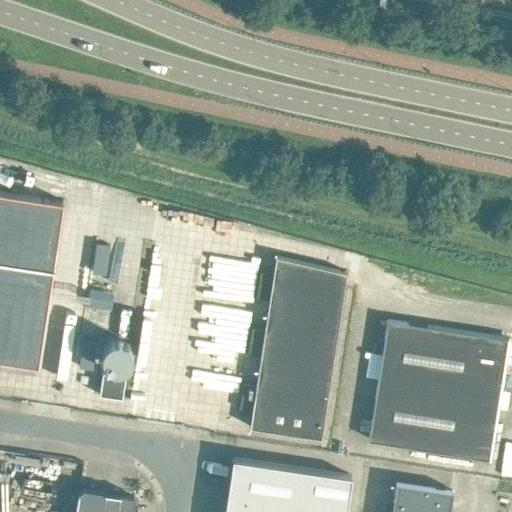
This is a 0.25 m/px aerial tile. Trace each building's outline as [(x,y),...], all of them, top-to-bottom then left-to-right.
[(38,364),(63,200),(0,190),(0,358),(2,358),(38,364)] [(260,271),(258,283),(342,296),(346,270),(276,254),(273,272),(260,271)] [(338,324),(342,296),(258,283),(256,296),(269,298),(266,313),(338,324)] [(334,352),(338,324),(266,313),(264,328),(251,326),(249,339),(334,352)] [(143,316),(140,336),(148,337),(151,317),(143,316)] [(488,457),(507,337),(387,318),(368,438),(488,457)] [(140,338),(137,358),(145,359),(148,339),(140,338)] [(249,339),(247,352),(260,354),(258,369),(329,380),(334,352),(249,339)] [(2,358),(0,369),(36,375),(38,364),(2,358)] [(325,408),(329,380),(258,369),(256,383),(243,381),(241,395),(325,408)] [(109,371),(103,370),(99,393),(122,397),(126,374),(120,373),(109,371)] [(241,395),(239,408),(252,410),(249,426),(321,437),(325,408),(241,395)] [(343,511),(350,474),(231,456),(222,511),(343,511)] [(449,511),(453,490),(397,481),(392,511),(449,511)] [(135,511),(137,500),(133,494),(84,487),(78,491),(75,511),(135,511)]
